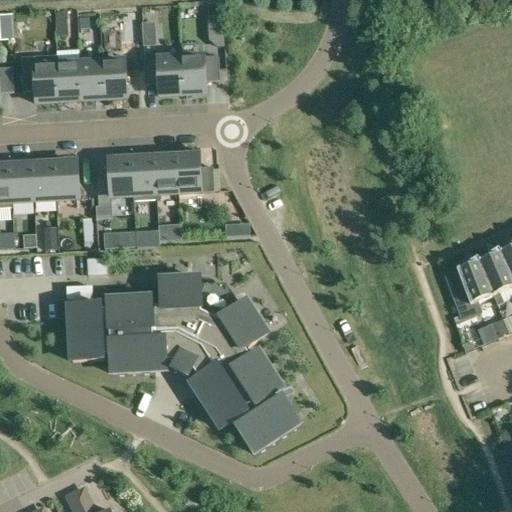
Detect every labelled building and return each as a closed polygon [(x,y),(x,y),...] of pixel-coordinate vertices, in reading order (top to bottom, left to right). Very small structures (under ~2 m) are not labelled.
[(67,16),(56,16),(57,37),(68,36),(67,16)] [(212,20),(213,30),(224,30),(224,19),(212,20)] [(90,30),(89,21),(79,21),(80,30),(90,30)] [(125,42),(138,41),(137,27),(124,28),(125,42)] [(14,28),(0,29),(1,41),(14,40),(14,28)] [(143,48),(154,47),(153,35),(142,35),(143,48)] [(58,67),(58,58),(21,60),(23,94),(36,93),(36,105),(60,104),(58,67)] [(219,58),(181,60),(183,97),(207,96),(206,84),(220,83),(219,58)] [(183,97),(181,60),(144,62),(145,87),(159,86),(160,98),(183,97)] [(125,63),(102,65),(104,101),(127,100),(125,63)] [(102,65),(80,66),(82,103),(104,101),(102,65)] [(58,67),(60,104),(82,103),(80,66),(58,67)] [(0,107),(1,107),(0,95),(14,94),(13,69),(0,70),(0,107)] [(187,158),(161,160),(163,197),(189,195),(187,158)] [(200,158),(187,158),(189,195),(214,194),(213,169),(201,170),(200,158)] [(161,160),(135,161),(137,203),(158,202),(157,197),(163,197),(161,160)] [(137,203),(135,161),(109,163),(111,199),(133,198),(133,203),(137,203)] [(78,164),(55,166),(57,202),(80,201),(78,164)] [(55,166),(32,167),(34,204),(57,202),(55,166)] [(32,167),(10,168),(12,210),(13,210),(13,205),(34,204),(32,167)] [(0,210),(12,210),(10,168),(0,168),(0,210)] [(96,208),(97,221),(112,220),(111,208),(96,208)] [(160,249),(159,235),(137,236),(137,250),(160,249)] [(25,250),(37,249),(36,237),(24,238),(25,250)] [(45,240),(46,252),(57,251),(56,239),(45,240)] [(500,254),(511,280),(511,246),(501,254),(500,254)] [(479,263),(494,298),(501,295),(511,290),(511,280),(500,254),(501,254),(499,251),(480,263),(479,263)] [(93,259),(93,274),(111,274),(111,259),(93,259)] [(458,275),(447,279),(463,321),(481,314),(477,305),(494,298),(479,263),(480,263),(478,260),(457,272),(458,275)] [(220,282),(220,263),(203,263),(203,281),(220,282)] [(101,307),(88,307),(70,308),(73,363),(104,362),(104,356),(111,356),(112,375),(167,372),(166,363),(177,362),(173,372),(188,380),(193,370),(199,380),(191,385),(192,385),(221,431),(237,421),(241,426),(237,429),(254,455),(300,425),(298,422),(294,416),(286,404),(283,399),(278,401),(275,396),(282,391),(282,390),(279,385),(259,354),(258,354),(251,359),(245,351),(268,336),(246,303),(218,322),(201,313),(200,280),(161,282),(162,308),(152,309),(152,300),(108,302),(108,311),(101,312),(101,307)] [(493,326),(499,341),(510,337),(504,322),(493,326)] [(463,347),(466,354),(475,350),(472,343),(463,347)] [(469,377),(484,371),(480,360),(465,367),(469,377)] [(502,438),(506,451),(511,448),(511,441),(510,435),(502,438)]
